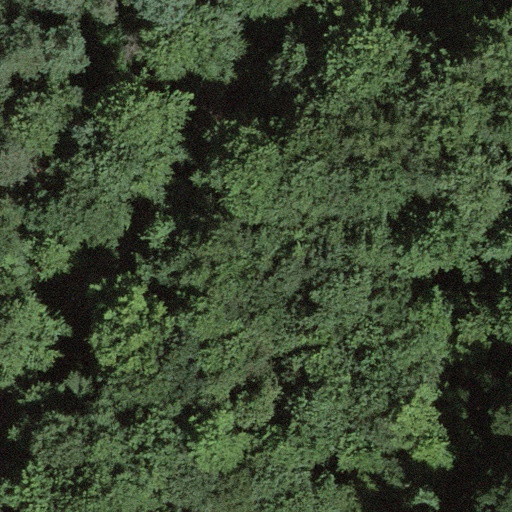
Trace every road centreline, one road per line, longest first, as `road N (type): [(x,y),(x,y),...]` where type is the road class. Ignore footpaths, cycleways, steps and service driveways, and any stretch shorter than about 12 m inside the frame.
road 1 (track): [(208,0),(216,102),(0,393)]
road 2 (track): [(313,0),(216,102)]
